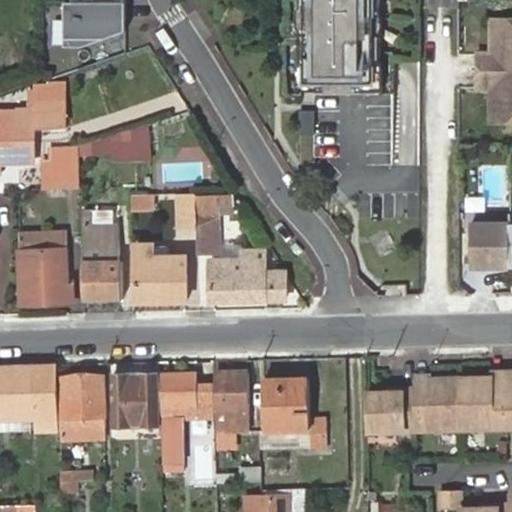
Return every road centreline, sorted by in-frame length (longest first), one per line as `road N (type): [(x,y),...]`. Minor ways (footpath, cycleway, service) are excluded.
road 1 (residential): [(339,333),(338,264),(161,0)]
road 2 (residential): [(0,338),(339,333)]
road 3 (residential): [(339,333),(511,330)]
